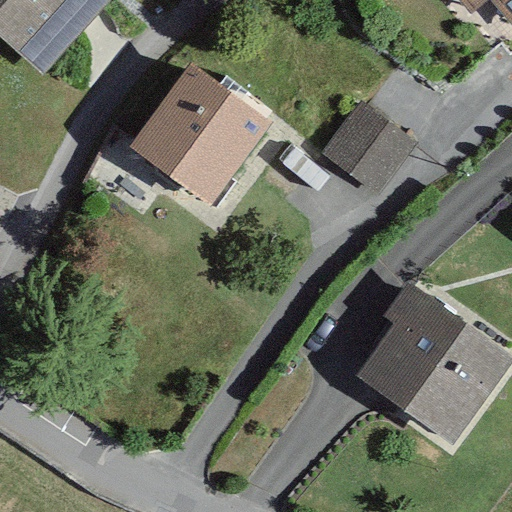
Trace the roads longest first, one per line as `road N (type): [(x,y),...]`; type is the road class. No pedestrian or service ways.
road 1 (unknown): [(511,156),(427,220),(348,310),(323,393),(266,511)]
road 2 (unknown): [(0,236),(112,82),(193,0)]
road 3 (residential): [(0,410),(114,486),(171,511)]
